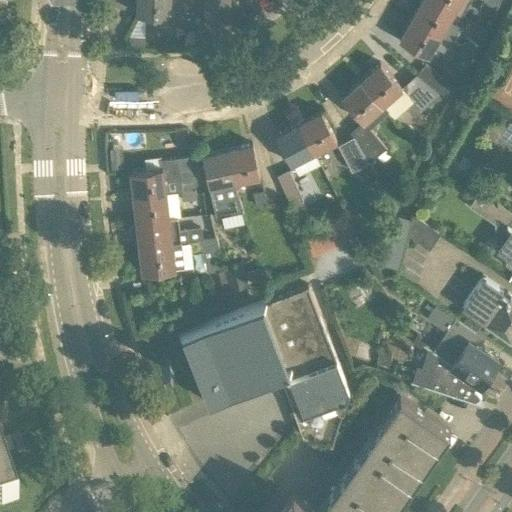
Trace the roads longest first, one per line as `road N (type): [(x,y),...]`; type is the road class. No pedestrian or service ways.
road 1 (residential): [(59,104),(205,97),(257,85),(336,37),(366,0)]
road 2 (residential): [(59,104),(61,206),(83,338)]
road 3 (residential): [(186,511),(83,338)]
road 4 (residential): [(83,338),(78,369),(111,468)]
